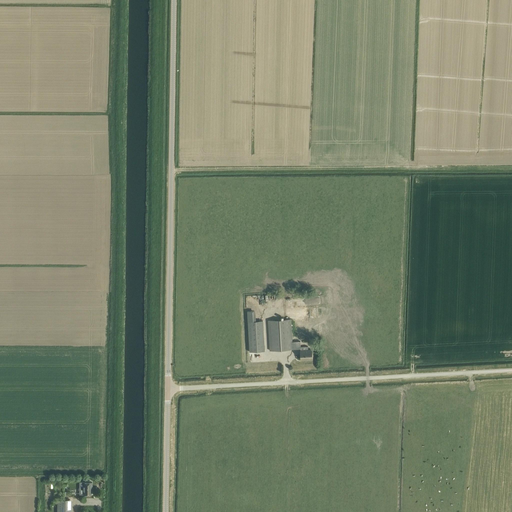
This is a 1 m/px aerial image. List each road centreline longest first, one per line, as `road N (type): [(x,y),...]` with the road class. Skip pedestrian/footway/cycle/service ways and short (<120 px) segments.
road 1 (tertiary): [(167,389),(174,0)]
road 2 (unclassified): [(511,370),(167,389)]
road 3 (tertiary): [(165,511),(167,389)]
